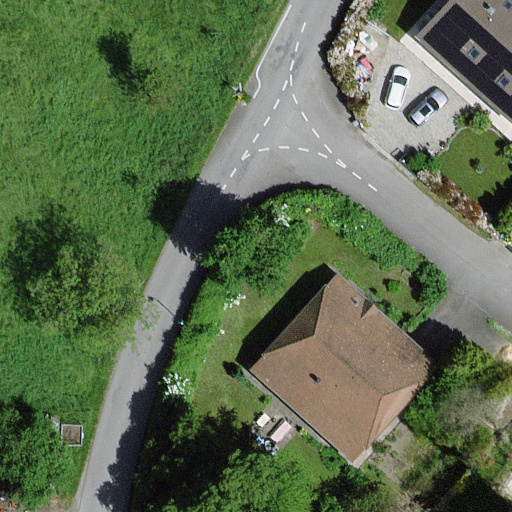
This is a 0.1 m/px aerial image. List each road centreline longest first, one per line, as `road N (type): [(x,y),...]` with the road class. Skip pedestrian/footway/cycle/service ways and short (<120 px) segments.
road 1 (residential): [(265,112),(146,356),(106,511)]
road 2 (residential): [(265,112),(511,293)]
road 3 (residential): [(322,0),(265,112)]
